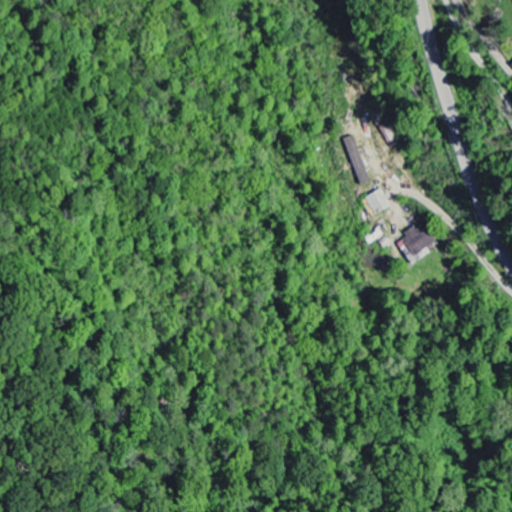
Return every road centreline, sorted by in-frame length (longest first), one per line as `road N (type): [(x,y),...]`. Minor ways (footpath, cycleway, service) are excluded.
road 1 (residential): [(423,0),(476,184),(511,258)]
road 2 (residential): [(511,297),(428,210),(396,194)]
